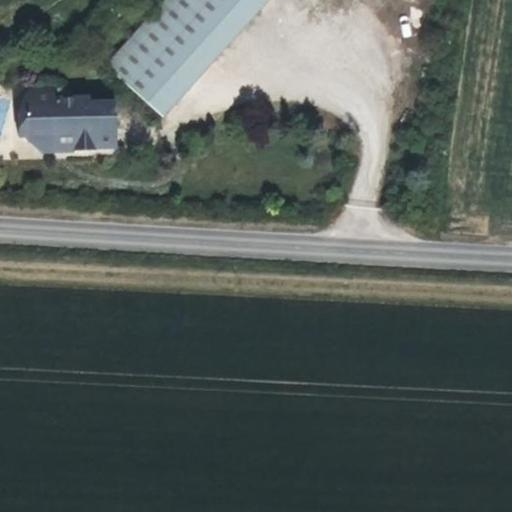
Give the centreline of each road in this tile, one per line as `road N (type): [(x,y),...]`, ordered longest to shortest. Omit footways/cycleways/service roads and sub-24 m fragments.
road 1 (tertiary): [(0,221),(511,254)]
road 2 (track): [(511,293),(0,268)]
